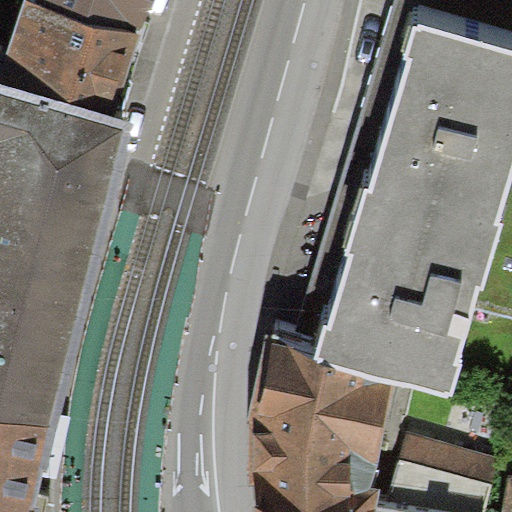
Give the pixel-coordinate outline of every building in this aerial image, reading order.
[(129,78),(150,5),(134,0),(26,0),(13,44),(129,78)] [(511,0),(394,0),(296,321),(319,328),(454,378),(511,202),(511,0)] [(0,378),(59,394),(138,86),(0,50),(0,378)] [(402,364),(277,318),(246,445),(259,511),(375,511),(390,464),(374,470),(402,364)] [(33,511),(64,395),(59,394),(0,378),(0,511),(33,511)] [(487,511),(503,452),(406,429),(391,490),(385,488),(379,511),(487,511)]
